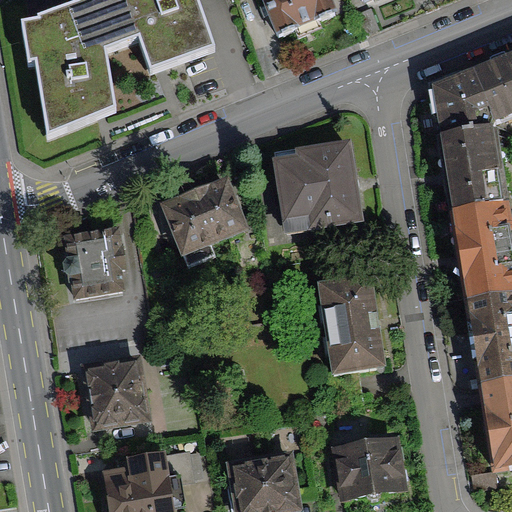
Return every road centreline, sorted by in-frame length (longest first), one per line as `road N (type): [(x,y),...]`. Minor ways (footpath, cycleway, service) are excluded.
road 1 (residential): [(511,17),(50,203),(0,210)]
road 2 (primary): [(49,511),(0,214)]
